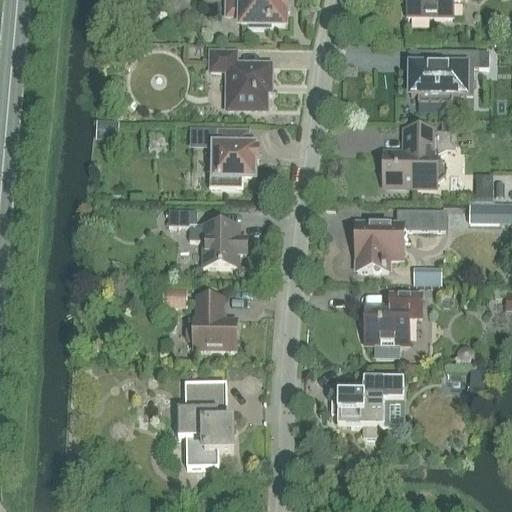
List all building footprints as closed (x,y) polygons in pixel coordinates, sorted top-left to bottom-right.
[(249,28),(249,32),(271,33),(271,29),(285,29),(285,0),(227,0),(227,19),(241,20),(241,28),(249,28)] [(408,0),(408,20),(453,21),(453,1),(467,1),(467,0),(408,0)] [(436,70),(411,69),(411,99),(418,99),(418,106),(452,106),(452,99),(474,99),(474,80),(467,80),(467,72),(479,72),(479,55),(436,54),(436,70)] [(210,76),(228,76),(228,113),(266,113),(266,94),(270,94),(270,68),(236,68),(237,56),(211,56),(210,76)] [(118,127),(98,126),(98,143),(117,144),(118,127)] [(456,135),(433,135),(433,134),(407,134),(406,158),(385,158),(384,190),(436,190),(436,183),(440,183),(446,178),(446,170),(440,165),(437,165),(437,160),(447,155),(456,155),(456,135)] [(210,193),(242,193),(242,182),(254,182),(254,165),(258,165),(259,153),(255,153),(255,150),(248,150),(248,136),(220,135),(219,149),(215,149),(214,180),(210,180),(210,193)] [(500,229),(500,209),(470,208),(470,228),(500,229)] [(169,231),(189,232),(189,245),(203,245),(203,272),(239,272),(239,259),(247,259),(248,243),(240,243),(240,230),(197,229),(197,216),(169,215),(169,231)] [(356,263),(359,263),(359,274),(358,274),(357,275),(389,276),(389,264),(404,264),(405,234),(446,235),(447,217),(399,216),(399,228),(356,227),(356,263)] [(187,295),(164,294),(164,308),(187,309),(187,295)] [(376,347),(376,362),(399,362),(399,348),(410,348),(410,322),(422,322),(422,298),(390,297),(390,311),(366,311),(366,314),(364,316),(363,318),(362,321),(362,323),(361,326),(361,328),(361,330),(361,333),(362,335),(362,338),(363,340),(364,342),(365,345),(365,347),(376,347)] [(193,355),(237,356),(237,324),(223,323),(224,302),(197,302),(196,323),(194,323),(194,332),(190,332),(187,335),(186,343),(189,346),(194,346),(193,355)] [(471,375),(470,405),(486,406),(487,376),(471,375)] [(332,403),(332,420),(338,420),(338,427),(351,428),(351,431),(364,431),(364,440),(366,442),(376,443),(379,440),(379,432),(389,432),(403,432),(404,405),(404,384),(364,383),(364,403),(332,403)] [(227,388),(186,388),(186,414),(178,414),(178,443),(187,443),(187,472),(219,472),(219,456),(233,456),(232,428),(228,428),(227,388)]
